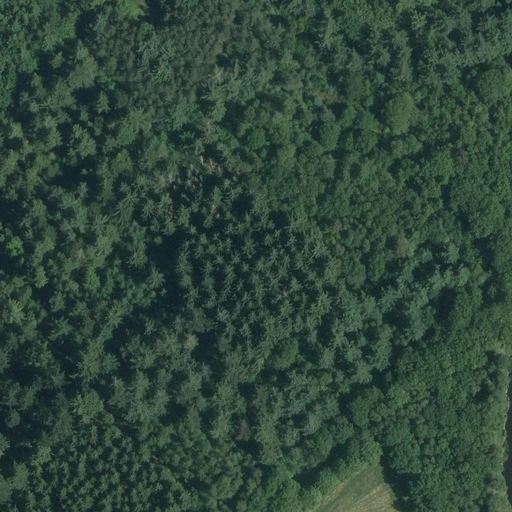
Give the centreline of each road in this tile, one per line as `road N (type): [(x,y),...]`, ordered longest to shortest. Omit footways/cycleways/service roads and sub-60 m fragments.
road 1 (track): [(511,295),(370,415)]
road 2 (track): [(0,286),(107,405)]
road 3 (track): [(75,37),(168,156)]
road 4 (unclassified): [(255,511),(370,415)]
road 5 (track): [(0,503),(107,405)]
road 6 (track): [(107,405),(203,511)]
